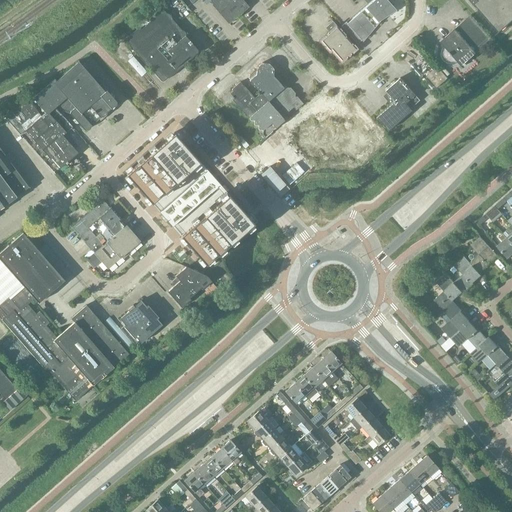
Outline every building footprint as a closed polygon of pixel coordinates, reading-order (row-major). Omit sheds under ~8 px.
[(243,0),(188,0),(191,3),(195,0),(201,0),(206,5),(210,1),(229,24),(237,17),(241,14),(249,7),(244,1),(243,0)] [(347,22),(341,26),(357,45),(362,41),(363,42),(364,41),(383,18),(397,9),(394,6),(389,0),(374,0),(348,23),(347,22)] [(511,0),(472,0),(501,31),(511,21),(511,0)] [(192,57),(193,56),(196,54),(196,53),(197,52),(197,51),(197,50),(197,49),(196,49),(194,46),(194,47),(191,44),(192,43),(169,16),(165,11),(164,10),(163,10),(162,10),(160,10),(150,18),(150,19),(150,20),(150,22),(141,30),(140,29),(139,29),(138,29),(137,29),(137,30),(128,37),(127,38),(127,39),(127,40),(128,42),(128,43),(159,79),(160,80),(161,81),(162,81),(163,81),(164,81),(165,80),(168,78),(168,77),(169,76),(169,75),(169,74),(169,73),(188,56),(189,57),(190,57),(191,57),(192,57)] [(456,62),(458,61),(462,66),(493,39),(472,15),(441,41),(445,46),(443,48),(442,50),(442,53),(442,55),(443,58),(444,60),(446,61),(448,63),(451,63),(453,63),(456,62)] [(347,58),(348,56),(349,56),(348,55),(350,54),(350,55),(352,53),(352,52),(354,50),(355,50),(356,50),(355,49),(356,48),(353,45),(334,22),(330,26),(332,29),(324,36),(325,37),(322,39),(322,38),(321,39),(322,39),(321,41),(321,42),(321,43),(322,42),(324,45),(324,46),(326,48),(326,47),(329,50),(328,50),(329,51),(329,50),(330,51),(331,50),(332,51),(335,54),(334,54),(335,55),(336,55),(338,58),(338,59),(339,58),(342,61),(343,60),(343,61),(344,60),(344,59),(346,57),(347,58)] [(47,115),(49,113),(55,108),(60,114),(65,109),(70,112),(70,113),(70,114),(74,119),(72,120),(74,122),(75,123),(76,123),(77,123),(78,123),(83,129),(84,130),(85,130),(86,130),(87,130),(88,129),(98,120),(99,119),(99,118),(99,117),(99,116),(104,112),(109,107),(110,107),(111,107),(112,107),(113,107),(115,105),(116,104),(116,103),(116,102),(116,101),(113,98),(114,97),(114,96),(114,95),(113,94),(112,93),(110,94),(106,90),(105,92),(103,89),(79,62),(56,81),(55,79),(32,99),(47,115)] [(426,76),(437,88),(448,78),(437,66),(426,76)] [(243,74),(219,95),(254,136),(278,114),(243,74)] [(383,96),(388,102),(390,105),(376,117),(388,131),(411,110),(406,105),(410,102),(413,106),(419,100),(400,78),(385,91),(386,93),(383,96)] [(28,99),(4,116),(21,135),(25,130),(59,169),(78,153),(63,135),(67,132),(72,128),(60,114),(55,108),(49,113),(47,115),(32,99),(31,97),(28,99)] [(335,114),(298,147),(324,177),(343,161),(347,166),(352,162),(365,149),(335,114)] [(165,140),(126,174),(131,180),(134,183),(138,187),(140,190),(152,203),(153,202),(187,172),(199,161),(188,148),(186,145),(180,140),(180,139),(174,132),(165,140)] [(0,207),(17,195),(23,191),(26,189),(29,187),(10,162),(14,159),(12,156),(9,153),(6,155),(0,147),(0,207)] [(207,168),(198,176),(211,191),(220,183),(207,168)] [(227,191),(180,233),(206,262),(253,219),(227,191)] [(502,199),(495,205),(498,208),(505,203),(502,199)] [(73,229),(94,253),(126,225),(123,221),(111,207),(110,208),(105,201),(100,201),(74,224),(73,229)] [(493,207),(486,213),(489,217),(496,211),(493,207)] [(484,215),(477,221),(480,224),(487,218),(484,215)] [(94,253),(86,259),(87,260),(90,264),(94,268),(101,261),(107,269),(122,256),(122,255),(121,254),(125,251),(127,253),(127,252),(130,249),(129,247),(135,242),(136,238),(131,232),(132,231),(127,225),(126,225),(94,253)] [(0,304),(5,300),(8,304),(12,300),(10,299),(21,290),(24,288),(27,285),(36,297),(38,298),(41,301),(64,281),(44,258),(45,257),(25,235),(23,233),(0,253),(0,304)] [(503,241),(498,245),(507,255),(508,257),(510,255),(511,253),(511,242),(507,237),(505,234),(500,238),(503,241)] [(479,254),(471,262),(480,272),(490,263),(489,262),(498,255),(481,236),(471,245),(479,254)] [(463,274),(454,282),(464,293),(474,284),(473,283),(481,275),(479,273),(480,272),(471,262),(465,256),(455,265),(463,274)] [(180,281),(167,291),(181,307),(191,299),(189,298),(201,288),(202,289),(211,281),(207,276),(186,267),(175,276),(180,281)] [(435,299),(444,309),(453,301),(453,300),(462,293),(463,293),(464,293),(454,282),(446,273),(436,282),(444,291),(435,299)] [(212,283),(207,288),(211,292),(216,288),(212,283)] [(0,304),(0,317),(45,370),(47,368),(76,401),(110,370),(129,354),(86,305),(71,319),(74,322),(57,338),(47,326),(50,323),(40,312),(37,315),(28,304),(36,297),(27,285),(24,288),(21,290),(10,299),(12,300),(8,304),(5,300),(0,304)] [(129,311),(126,314),(120,319),(125,325),(121,328),(135,344),(139,341),(141,343),(162,324),(157,319),(159,317),(148,305),(146,307),(144,303),(141,301),(134,307),(133,305),(128,310),(129,311)] [(442,328),(451,338),(470,321),(462,313),(463,312),(453,301),(444,309),(443,310),(451,320),(442,328)] [(469,339),(477,348),(487,339),(478,328),(477,329),(470,321),(451,338),(455,343),(459,347),(469,339)] [(488,355),(496,364),(507,355),(497,344),(497,345),(489,337),(487,339),(477,348),(470,354),(479,363),(488,355)] [(442,338),(437,342),(441,346),(446,342),(442,338)] [(446,342),(441,346),(446,352),(455,343),(451,338),(446,342)] [(331,351),(322,360),(332,371),(341,363),(331,351)] [(504,392),(511,386),(511,385),(511,361),(508,356),(507,355),(496,364),(505,374),(496,382),(504,392)] [(322,360),(312,368),(323,379),(328,385),(328,386),(337,378),(332,371),(322,360)] [(312,368),(303,375),(314,387),(323,379),(312,368)] [(0,399),(2,398),(4,401),(1,404),(8,412),(25,397),(18,389),(16,391),(0,372),(0,399)] [(294,384),(305,395),(309,400),(318,392),(314,387),(303,375),(294,384)] [(294,384),(285,392),(295,403),(298,406),(302,402),(300,399),(305,395),(294,384)] [(360,384),(351,392),(354,396),(363,388),(360,384)] [(278,395),(286,404),(289,402),(281,392),(278,395)] [(351,392),(342,400),(345,404),(354,396),(351,392)] [(346,408),(340,413),(344,417),(349,413),(350,414),(354,418),(365,407),(357,398),(346,408)] [(342,400),(333,408),(336,412),(345,404),(342,400)] [(286,404),(294,413),(297,411),(289,402),(286,404)] [(354,418),(362,427),(373,416),(365,407),(354,418)] [(333,408),(324,416),(327,419),(336,412),(333,408)] [(259,411),(248,421),(256,430),(268,420),(266,418),(259,411)] [(294,413),(302,422),(305,420),(297,411),(294,413)] [(327,419),(324,416),(320,412),(311,420),(317,428),(327,419)] [(362,427),(370,436),(381,425),(373,416),(362,427)] [(255,431),(255,433),(258,436),(260,436),(261,436),(264,439),(275,429),(268,420),(256,430),(255,431)] [(302,422),(309,431),(313,429),(305,420),(302,422)] [(324,428),(332,437),(335,434),(327,425),(324,428)] [(381,425),(370,436),(364,441),(367,444),(373,439),(378,445),(389,435),(381,425)] [(263,440),(263,442),(266,445),(268,446),(269,445),(272,448),(283,438),(286,435),(283,432),(280,434),(275,429),(264,439),(263,440)] [(312,445),(316,441),(320,438),(313,429),(309,431),(304,436),(312,445)] [(340,446),(343,443),(349,438),(345,434),(339,439),(335,434),(332,437),(340,446)] [(271,449),(271,451),(273,454),(276,455),(277,454),(279,457),(291,447),(283,438),(272,448),(271,449)] [(316,441),(313,444),(321,454),(324,451),(329,447),(325,443),(324,442),(320,438),(316,441)] [(221,448),(231,460),(236,465),(239,462),(235,457),(241,451),(230,440),(221,448)] [(340,446),(348,455),(351,452),(343,443),(340,446)] [(279,458),(278,460),(281,464),(284,464),(284,463),(287,466),(299,456),(302,453),(294,444),(291,447),(279,457),(279,458)] [(221,448),(212,456),(222,468),(231,460),(221,448)] [(351,452),(348,455),(356,464),(361,460),(352,451),(351,452)] [(427,455),(418,463),(429,476),(438,468),(427,455)] [(212,456),(203,464),(213,476),(222,468),(212,456)] [(299,456),(287,466),(295,476),(307,466),(299,456)] [(418,463),(409,471),(420,484),(424,480),(427,483),(432,479),(429,476),(418,463)] [(203,464),(194,472),(204,484),(213,476),(203,464)] [(345,464),(340,465),(347,473),(350,470),(345,464)] [(340,465),(328,476),(338,488),(351,477),(347,473),(340,465)] [(409,471),(400,479),(411,491),(420,484),(409,471)] [(204,484),(194,472),(184,480),(200,497),(204,493),(199,488),(204,484)] [(259,472),(250,481),(253,484),(262,476),(259,472)] [(328,476),(315,487),(325,499),(338,488),(328,476)] [(400,479),(391,487),(402,499),(411,491),(400,479)] [(176,484),(184,493),(188,490),(179,481),(176,484)] [(250,481),(241,489),(244,492),(253,484),(250,481)] [(444,488),(452,497),(459,492),(451,483),(448,485),(444,488)] [(246,496),(254,505),(266,495),(257,486),(246,496)] [(325,499),(315,487),(302,498),(313,510),(325,499)] [(391,487),(382,495),(393,507),(397,511),(406,504),(402,499),(391,487)] [(241,489),(232,497),(235,500),(244,492),(241,489)] [(184,493),(192,502),(196,499),(188,490),(184,493)] [(440,492),(433,498),(441,507),(448,501),(440,492)] [(254,505),(251,508),(254,511),(264,511),(274,504),(266,495),(254,505)] [(387,511),(393,507),(382,495),(372,503),(380,511),(387,511)] [(232,497),(222,505),(226,508),(235,500),(232,497)] [(435,511),(441,507),(433,498),(426,504),(433,511),(435,511)] [(192,502),(189,505),(195,511),(198,511),(200,511),(204,508),(197,501),(196,499),(192,502)] [(162,511),(166,509),(158,500),(146,510),(147,510),(145,511),(162,511)] [(463,509),(465,511),(476,511),(469,503),(463,509)]
